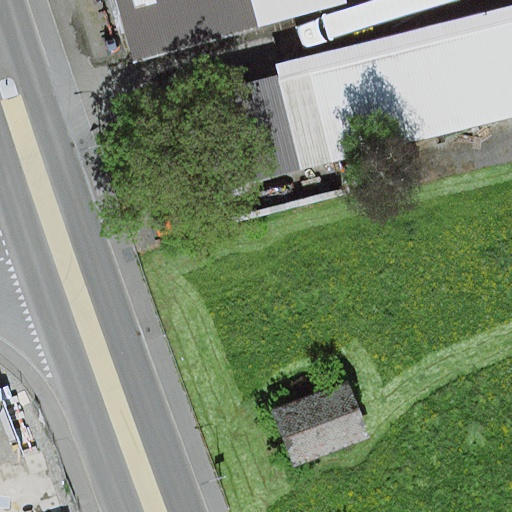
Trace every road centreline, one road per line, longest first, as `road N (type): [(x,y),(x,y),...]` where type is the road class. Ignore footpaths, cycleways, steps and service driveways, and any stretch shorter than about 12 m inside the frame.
road 1 (primary): [(153,511),(57,250)]
road 2 (primary): [(57,250),(0,58)]
